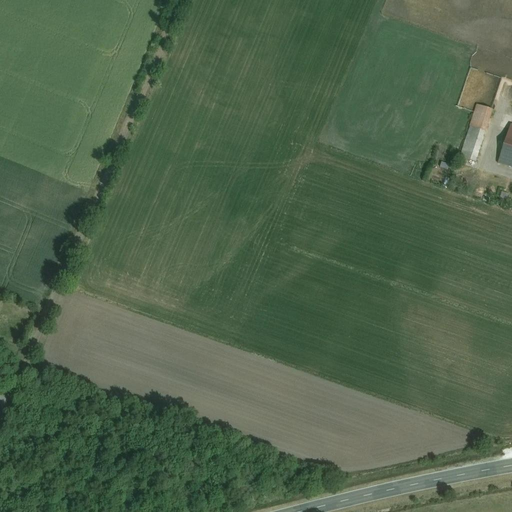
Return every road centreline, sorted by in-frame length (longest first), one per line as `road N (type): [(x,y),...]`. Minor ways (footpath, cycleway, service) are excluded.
road 1 (unclassified): [(176,0),(0,423)]
road 2 (secondary): [(511,466),(307,511)]
